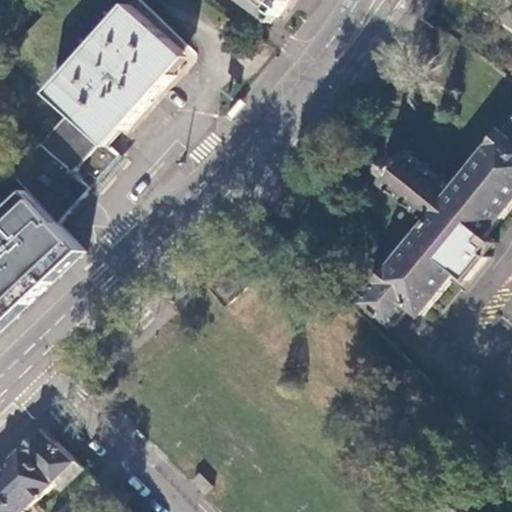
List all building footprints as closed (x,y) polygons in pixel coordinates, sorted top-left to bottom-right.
[(67,0),(10,58),(72,115),(18,177),(19,178),(28,187),(64,224),(67,221),(79,207),(120,160),(102,144),(118,125),(126,132),(176,77),(168,70),(176,61),(184,52),(132,6),(138,0),(67,0)] [(263,0),(281,13),(291,0),(263,0)] [(408,253),(367,304),(395,327),(412,307),(424,315),(453,280),(466,290),(493,256),(490,253),(499,242),(490,235),(509,211),(511,207),(511,126),(458,192),(447,182),(449,179),(447,178),(444,180),(430,168),(432,166),(430,164),(428,166),(414,155),(417,152),(414,150),(412,153),(408,150),(405,153),(407,155),(402,161),(399,159),(397,161),(400,164),(392,172),(390,170),(388,172),(390,175),(385,181),(383,179),(381,182),(383,183),(383,184),(385,186),(383,189),(386,191),(388,188),(401,199),(398,201),(401,204),(403,201),(417,212),(414,215),(416,216),(419,214),(432,224),(408,253)] [(18,177),(0,157),(0,195),(1,196),(19,178),(18,177)] [(0,214),(0,333),(85,247),(64,224),(28,187),(0,214)] [(8,466),(0,473),(0,511),(27,511),(55,487),(61,493),(87,471),(78,463),(51,437),(45,431),(8,466)] [(464,511),(456,503),(446,511),(445,510),(442,511),(464,511)]
